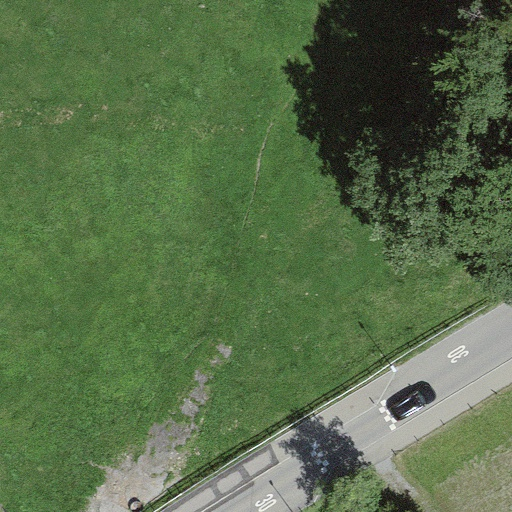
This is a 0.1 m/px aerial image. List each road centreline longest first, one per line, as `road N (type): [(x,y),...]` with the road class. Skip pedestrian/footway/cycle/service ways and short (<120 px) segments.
road 1 (unclassified): [(511,330),(239,511)]
road 2 (track): [(113,511),(172,446),(221,352)]
